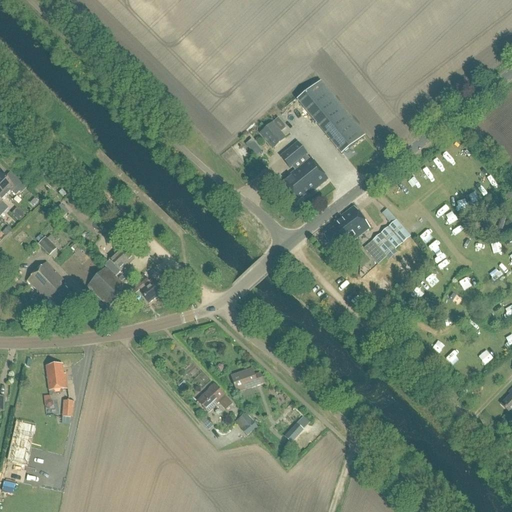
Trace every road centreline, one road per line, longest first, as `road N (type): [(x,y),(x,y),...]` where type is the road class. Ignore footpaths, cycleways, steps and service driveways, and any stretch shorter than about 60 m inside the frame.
road 1 (unclassified): [(287,244),(29,0)]
road 2 (track): [(511,469),(287,244)]
road 3 (track): [(0,85),(218,306)]
road 4 (unclassified): [(436,511),(218,306)]
road 5 (tertiary): [(287,244),(511,72)]
road 6 (tertiary): [(0,343),(119,333),(218,306)]
